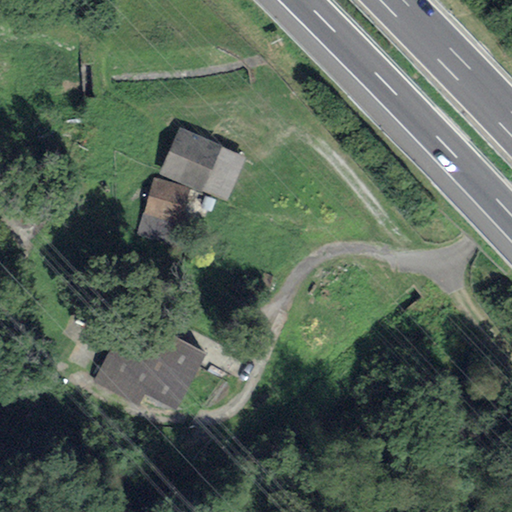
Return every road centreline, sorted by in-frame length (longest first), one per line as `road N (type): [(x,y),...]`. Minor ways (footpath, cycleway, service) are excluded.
road 1 (track): [(72,305),(82,384),(135,412),(199,416),(234,402),(309,260),(337,250),(448,279)]
road 2 (motorway): [(299,0),(511,220)]
road 3 (motorway): [(511,130),(390,0)]
road 4 (track): [(473,311),(448,279),(511,212)]
